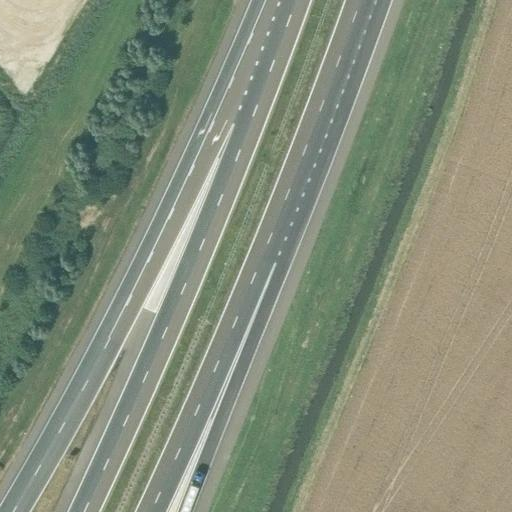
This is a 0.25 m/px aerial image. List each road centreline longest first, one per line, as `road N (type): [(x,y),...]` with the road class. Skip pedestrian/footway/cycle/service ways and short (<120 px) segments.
road 1 (motorway): [(247,126),(128,302),(12,511)]
road 2 (motorway): [(247,126),(82,511)]
road 3 (motorway): [(150,511),(264,249)]
road 4 (motorway): [(179,511),(264,249)]
road 5 (motorway): [(264,249),(361,0)]
road 6 (motorway): [(296,0),(247,126)]
